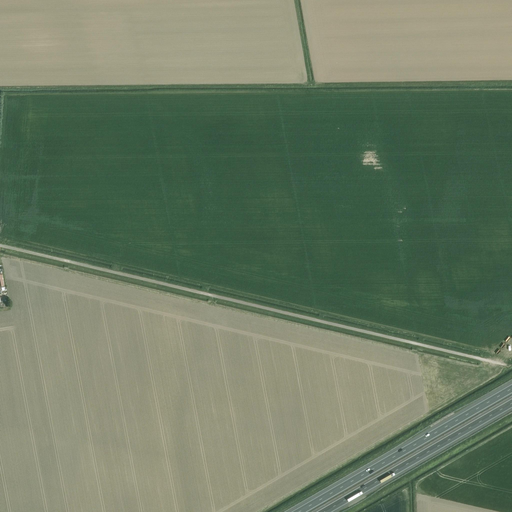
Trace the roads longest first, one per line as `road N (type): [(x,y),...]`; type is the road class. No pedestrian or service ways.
road 1 (track): [(506,365),(0,245)]
road 2 (motorway): [(511,388),(299,511)]
road 3 (motorway): [(324,511),(511,403)]
